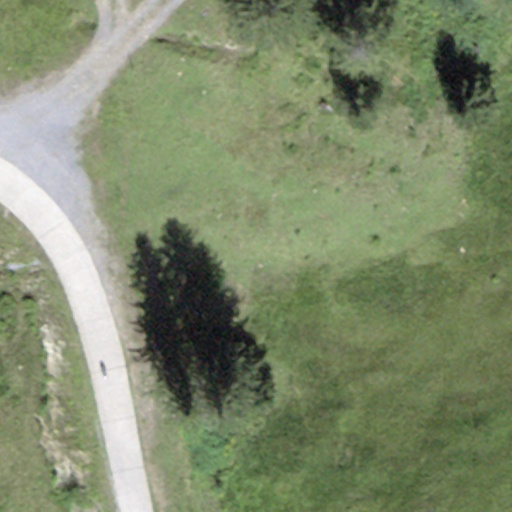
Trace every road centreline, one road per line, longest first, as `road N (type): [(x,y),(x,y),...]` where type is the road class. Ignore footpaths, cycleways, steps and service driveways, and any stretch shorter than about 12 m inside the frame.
road 1 (track): [(0,159),(29,167),(90,291),(139,511)]
road 2 (track): [(29,167),(127,28),(160,0)]
